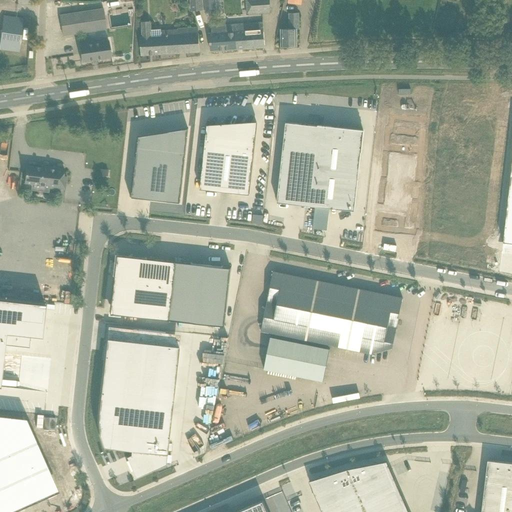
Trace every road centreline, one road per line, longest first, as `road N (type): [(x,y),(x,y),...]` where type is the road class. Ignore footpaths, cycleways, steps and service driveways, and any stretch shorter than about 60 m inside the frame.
road 1 (unclassified): [(108,511),(77,427),(102,227),(247,236),(511,290)]
road 2 (primary): [(34,98),(243,69),(511,62)]
road 3 (unclassified): [(465,406),(406,407),(281,434),(108,511)]
road 4 (unclassified): [(187,511),(292,464),(354,447),(461,437)]
